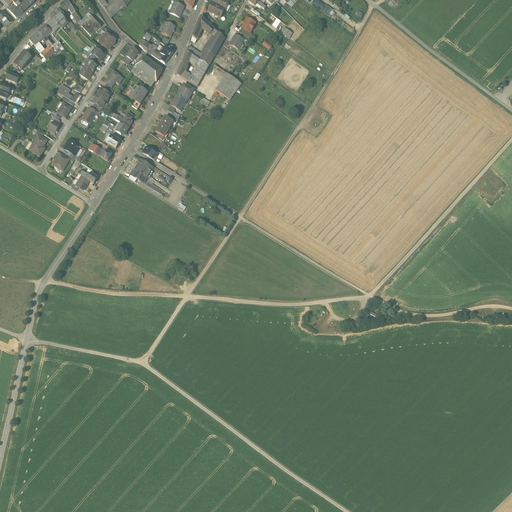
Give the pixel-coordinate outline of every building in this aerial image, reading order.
[(115,0),(112,2),(110,0),(97,0),(108,14),(123,2),(124,4),(128,0),(129,0),(130,1),(130,0),(115,0)] [(123,2),(108,14),(111,18),(125,6),(130,1),(129,0),(128,0),(124,4),(123,2)] [(182,0),(192,9),(196,0),(189,0),(189,1),(188,0),(182,0)] [(229,2),(225,0),(214,0),(212,5),(224,11),(225,11),(224,10),(225,8),(227,7),(228,6),(227,4),(228,2),(229,2)] [(291,0),(288,4),(292,8),(299,0),(291,0)] [(325,6),(316,0),(315,2),(314,1),(311,6),(320,13),(325,6)] [(21,4),(19,3),(16,6),(23,12),(29,7),(23,2),(21,4)] [(9,6),(6,8),(10,12),(16,6),(13,3),(9,6)] [(72,8),(69,3),(62,8),(66,13),(69,11),(72,8)] [(178,6),(175,4),(170,15),(179,19),(184,8),(178,6)] [(224,11),(212,5),(208,13),(212,15),(212,16),(214,17),(215,17),(218,18),(221,17),(224,11)] [(16,6),(10,12),(16,18),(23,12),(16,6)] [(81,22),(75,13),(72,8),(69,11),(74,19),(68,25),(66,26),(71,32),(81,22)] [(63,16),(59,11),(52,18),(53,20),(59,27),(62,30),(66,26),(68,25),(66,23),(63,19),(65,17),(63,16)] [(10,20),(7,16),(0,22),(3,25),(8,20),(9,21),(10,20)] [(91,17),(81,27),(90,37),(100,27),(91,17)] [(208,24),(204,20),(201,17),(197,25),(202,29),(204,31),(206,28),(208,30),(206,33),(208,35),(210,36),(215,30),(208,24)] [(255,24),(247,19),(245,22),(243,25),(244,26),(242,29),(250,33),(252,30),(254,27),(253,27),(255,24)] [(59,27),(53,20),(46,27),(51,33),(52,34),(59,27)] [(175,28),(166,23),(161,34),(171,38),(175,28)] [(46,27),(43,30),(49,36),(51,33),(46,27)] [(111,32),(105,27),(102,31),(106,34),(109,36),(111,32)] [(292,34),(284,28),(281,33),(289,38),(292,34)] [(200,32),(195,29),(191,38),(194,40),(196,41),(200,32)] [(43,39),(44,40),(45,39),(49,36),(43,30),(38,34),(43,39)] [(215,30),(210,36),(213,40),(218,33),(215,30)] [(224,39),(218,33),(213,40),(205,50),(214,57),(224,39)] [(38,34),(35,37),(40,42),(43,39),(38,34)] [(109,36),(106,34),(103,39),(100,39),(101,41),(100,43),(102,44),(102,46),(104,46),(109,49),(112,46),(115,43),(114,42),(115,40),(109,36)] [(147,34),(143,40),(147,44),(150,39),(152,41),(153,39),(147,34)] [(248,39),(241,34),(239,38),(244,41),(247,42),(248,39)] [(239,38),(235,36),(230,45),(239,50),(244,41),(239,38)] [(40,42),(35,37),(29,41),(34,47),(40,42)] [(147,44),(143,40),(138,46),(143,50),(147,44)] [(58,43),(53,47),(48,41),(48,42),(46,43),(50,47),(55,53),(62,47),(58,43)] [(271,52),(274,48),(264,42),(261,46),(271,52)] [(44,52),(41,54),(46,61),(55,53),(50,47),(44,52)] [(200,61),(203,55),(189,47),(187,53),(199,60),(200,61)] [(173,53),(166,48),(164,49),(165,50),(162,56),(165,58),(164,59),(162,63),(165,65),(173,53)] [(104,56),(97,50),(95,49),(91,54),(96,57),(101,61),(104,56)] [(128,53),(122,49),(119,54),(125,57),(128,53)] [(214,57),(205,50),(203,55),(200,61),(209,67),(214,57)] [(136,55),(130,51),(126,57),(131,62),(136,55)] [(24,52),(13,64),(18,68),(21,71),(32,58),(29,56),(24,52)] [(199,60),(187,53),(184,59),(189,63),(195,66),(195,67),(199,60)] [(161,57),(160,56),(158,55),(155,59),(162,63),(164,59),(161,57)] [(143,57),(135,67),(154,81),(156,83),(162,71),(143,57)] [(43,63),(39,58),(34,62),(38,68),(43,63)] [(195,66),(190,76),(187,81),(198,87),(209,67),(200,61),(199,60),(195,67),(195,66)] [(97,66),(89,61),(84,69),(92,74),(97,66)] [(183,62),(177,76),(187,81),(190,76),(184,73),(188,65),(183,62)] [(154,81),(135,67),(134,69),(131,73),(150,87),(154,81)] [(92,74),(84,69),(84,68),(79,75),(88,81),(92,74)] [(115,82),(120,76),(113,71),(105,83),(107,84),(111,88),(112,87),(115,82)] [(19,78),(8,74),(6,81),(17,85),(19,78)] [(228,75),(216,91),(230,101),(237,91),(240,87),(242,85),(228,75)] [(124,79),(120,76),(115,82),(119,85),(124,79)] [(80,93),(83,88),(78,84),(74,90),(80,93)] [(189,87),(183,84),(176,96),(187,103),(194,91),(189,87)] [(11,89),(0,85),(0,91),(9,95),(11,89)] [(135,101),(137,102),(136,103),(140,106),(141,105),(140,104),(147,93),(137,86),(129,97),(135,101)] [(111,95),(103,90),(101,89),(97,96),(107,102),(111,95)] [(9,95),(0,91),(0,97),(6,100),(7,100),(9,95)] [(74,104),(71,102),(73,99),(65,94),(62,99),(73,106),(74,104)] [(79,96),(76,94),(73,99),(71,102),(74,104),(76,101),(78,103),(79,100),(78,98),(79,96)] [(102,109),(107,102),(97,96),(93,102),(95,104),(97,105),(102,109)] [(176,96),(174,100),(170,106),(176,110),(181,113),(187,103),(176,96)] [(140,106),(136,103),(137,102),(135,101),(132,106),(137,110),(140,106)] [(71,109),(64,104),(57,114),(65,118),(71,109)] [(176,110),(170,106),(167,111),(172,114),(176,110)] [(95,111),(89,107),(81,119),(91,125),(98,114),(98,113),(95,111)] [(173,122),(166,117),(161,125),(169,130),(172,126),(171,125),(173,122)] [(131,122),(125,118),(123,121),(121,124),(129,129),(132,123),(131,122)] [(111,124),(106,120),(102,126),(107,130),(111,124)] [(58,124),(54,122),(49,131),(55,135),(61,126),(58,124)] [(125,135),(129,129),(121,124),(116,132),(121,135),(122,133),(125,135)] [(161,125),(156,133),(160,135),(163,137),(165,133),(167,134),(169,130),(161,125)] [(42,138),(38,136),(29,151),(40,157),(43,153),(41,151),(47,141),(42,138)] [(121,141),(111,136),(107,144),(116,150),(121,141)] [(71,154),(76,157),(80,150),(74,146),(75,144),(69,140),(63,149),(71,154)] [(97,155),(100,150),(91,144),(88,150),(97,155)] [(158,154),(156,153),(149,149),(146,147),(142,154),(153,161),(158,154)] [(112,155),(105,151),(100,158),(108,162),(112,155)] [(67,159),(60,155),(53,166),(63,172),(69,161),(69,160),(67,159)] [(153,168),(140,161),(131,176),(137,180),(143,184),(145,180),(153,168)] [(87,180),(89,177),(80,171),(78,174),(82,177),(87,180)] [(94,184),(98,178),(91,174),(89,177),(87,180),(90,182),(94,184)] [(87,180),(82,177),(76,186),(79,188),(83,191),(90,182),(87,180)] [(164,192),(145,180),(143,184),(162,195),(164,192)] [(365,320),(371,324),(375,317),(370,313),(365,320)]
